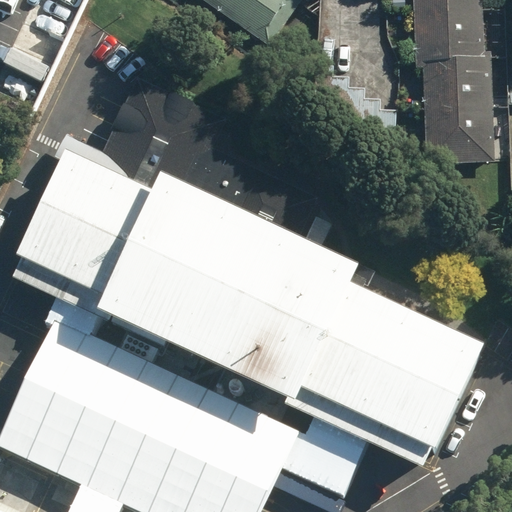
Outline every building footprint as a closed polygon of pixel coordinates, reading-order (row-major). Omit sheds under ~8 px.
[(85,0),(17,0),(0,41),(0,110),(32,124),(85,0)] [(298,0),(196,0),(272,56),(308,7),(298,0)] [(416,0),(414,66),(425,66),(422,165),(494,167),(498,57),(488,57),(489,0),(416,0)] [(18,291),(58,309),(369,450),(428,477),(437,457),(441,458),(490,350),(358,290),(363,278),(298,248),(319,202),(215,155),(229,124),(135,82),(102,154),(78,143),(23,263),(29,266),(18,291)] [(369,450),(58,309),(0,435),(0,446),(145,511),(265,511),(291,457),(353,485),(369,450)]
